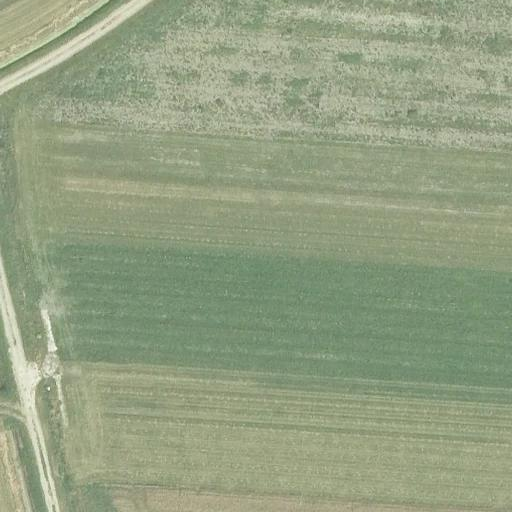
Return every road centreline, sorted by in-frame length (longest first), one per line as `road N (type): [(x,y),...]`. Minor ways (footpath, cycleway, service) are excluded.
road 1 (track): [(54,511),(0,271)]
road 2 (track): [(0,90),(138,0)]
